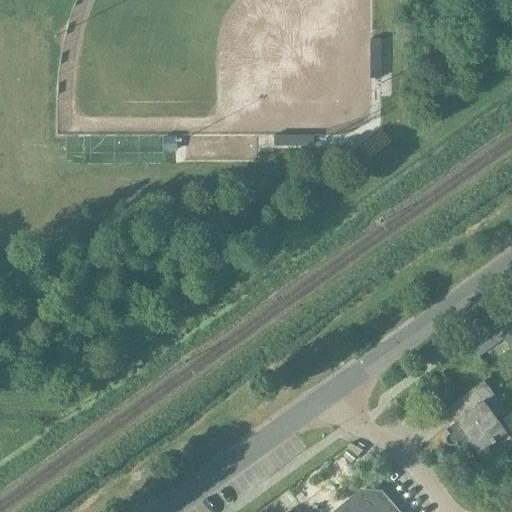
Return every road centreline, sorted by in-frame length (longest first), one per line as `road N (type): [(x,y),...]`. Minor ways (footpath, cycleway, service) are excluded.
road 1 (residential): [(179,511),(355,385)]
road 2 (residential): [(355,385),(511,273)]
road 3 (residential): [(445,511),(355,385)]
